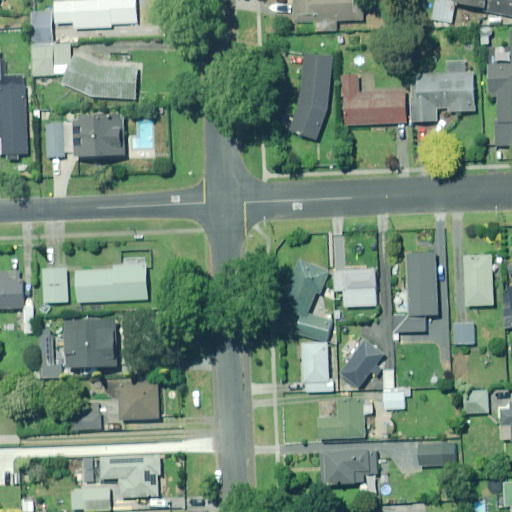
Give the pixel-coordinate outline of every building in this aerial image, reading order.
[(80,0),(81,29),(134,27),(132,0),(80,0)] [(342,21),(370,20),(368,0),(299,0),(300,23),(322,22),(322,33),(342,32),(342,21)] [(511,0),(437,0),(434,16),(456,20),(459,2),(487,6),(486,13),(511,17),(511,0)] [(39,11),(39,42),(60,42),(60,12),(39,11)] [(22,13),(6,13),(7,27),(22,26),(22,13)] [(320,24),(303,25),(303,33),(320,32),(320,24)] [(306,40),(294,39),(293,53),(306,53),(306,40)] [(77,60),(77,46),(38,45),(37,75),(70,76),(67,85),(98,97),(144,99),(145,67),(108,65),(80,53),(77,60)] [(0,80),(9,81),(9,51),(0,51),(0,80)] [(324,140),(335,107),(339,56),(310,53),(305,104),(296,131),(324,140)] [(511,63),(495,64),(495,93),(502,93),(503,146),(511,145),(511,63)] [(443,121),(443,110),(453,110),(453,112),(483,111),(482,73),(423,75),(424,100),(420,100),(420,122),(443,121)] [(413,123),(412,93),(368,94),(367,74),(349,75),(350,126),(413,123)] [(5,121),(5,155),(13,155),(13,161),(27,161),(26,155),(33,155),(33,86),(4,86),(4,109),(1,109),(2,121),(5,121)] [(133,114),(82,116),(82,128),(90,128),(90,134),(80,134),(81,158),(134,156),(133,114)] [(79,123),(52,121),(51,158),(72,159),(72,153),(77,154),(79,123)] [(446,315),(444,254),(413,255),(415,316),(399,317),(399,333),(433,332),(433,316),(446,315)] [(500,305),(499,256),(472,257),(473,306),(500,305)] [(156,299),(154,264),(119,266),(119,269),(83,271),(84,303),(156,299)] [(75,302),(74,269),(50,269),(50,303),(75,302)] [(384,306),(383,269),(350,270),(351,307),(384,306)] [(323,280),(298,270),(286,299),(311,309),(323,280)] [(0,309),(30,309),(29,271),(5,272),(6,281),(0,281),(0,309)] [(490,318),(477,308),(471,316),(485,326),(490,318)] [(306,317),(302,334),(334,342),(338,325),(306,317)] [(125,367),(123,319),(72,321),(73,368),(125,367)] [(375,336),(376,320),(365,319),(364,326),(355,325),(355,336),(375,336)] [(481,344),(480,324),(460,324),(461,344),(481,344)] [(3,326),(2,326),(0,327),(0,340),(0,341),(1,341),(3,341),(4,341),(5,341),(6,341),(8,340),(9,339),(10,338),(10,337),(11,336),(11,335),(11,333),(11,332),(10,331),(10,330),(9,329),(8,328),(7,327),(6,327),(4,326),(3,326)] [(60,365),(60,336),(47,336),(47,379),(68,379),(68,365),(60,365)] [(392,353),(374,339),(372,342),(365,337),(352,355),(357,359),(346,374),(366,388),(378,372),(382,375),(387,368),(383,365),(392,353)] [(337,382),(335,343),(309,344),(311,393),(341,391),(340,382),(337,382)] [(454,365),(441,365),(441,385),(454,385),(454,365)] [(400,388),(401,370),(390,370),(389,388),(400,388)] [(154,427),(154,419),(167,419),(167,383),(126,384),(127,420),(137,420),(137,427),(154,427)] [(411,409),(411,397),(416,397),(417,389),(402,388),(402,391),(390,391),(390,409),(411,409)] [(495,413),(495,392),(471,391),(471,423),(482,423),(482,413),(495,413)] [(379,406),(372,406),(371,399),(344,400),(345,418),(326,418),(326,439),(373,438),(372,427),(379,427),(379,406)] [(118,402),(99,401),(99,413),(77,412),(77,430),(118,430),(118,402)] [(462,466),(462,444),(425,444),(425,467),(462,466)] [(386,472),(384,449),(330,452),(331,485),(372,483),(371,473),(386,472)] [(166,497),(165,457),(108,458),(108,479),(126,479),(127,497),(166,497)] [(118,511),(118,488),(90,488),(90,492),(78,492),(79,511),(118,511)] [(39,511),(40,502),(29,501),(28,511),(39,511)]
